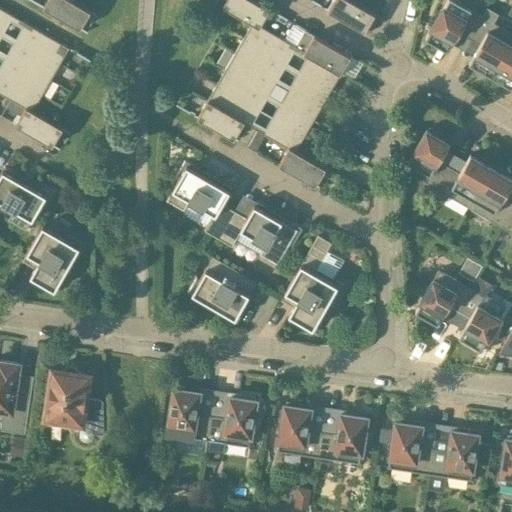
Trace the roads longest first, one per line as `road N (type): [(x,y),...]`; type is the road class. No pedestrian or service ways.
road 1 (residential): [(386,367),(0,308)]
road 2 (residential): [(381,236),(183,128)]
road 3 (residential): [(381,236),(389,56)]
road 4 (residential): [(511,124),(389,56)]
road 5 (residential): [(386,367),(381,236)]
road 6 (residential): [(511,387),(386,367)]
